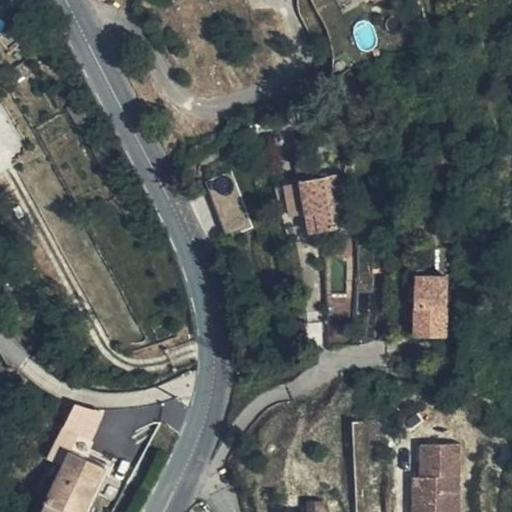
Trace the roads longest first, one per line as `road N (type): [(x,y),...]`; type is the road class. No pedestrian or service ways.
road 1 (tertiary): [(166,511),(216,387),(209,310),(179,234),(58,0)]
road 2 (unknown): [(76,0),(102,4),(143,33),(181,96),(197,106),(217,105),(306,63),(287,0)]
